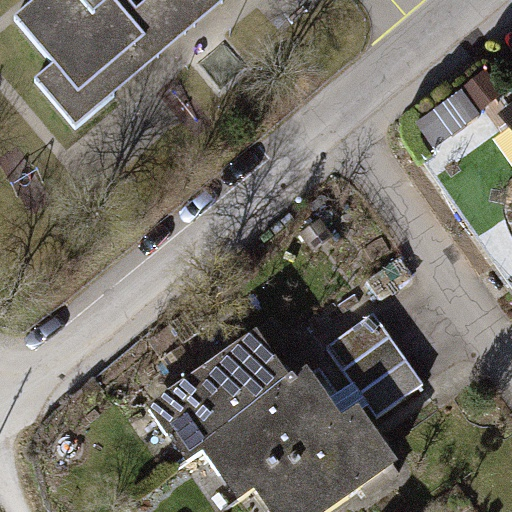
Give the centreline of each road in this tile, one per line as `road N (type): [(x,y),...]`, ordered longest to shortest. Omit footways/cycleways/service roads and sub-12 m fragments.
road 1 (residential): [(335,114),(0,398)]
road 2 (residential): [(335,114),(511,364)]
road 3 (residential): [(469,0),(335,114)]
